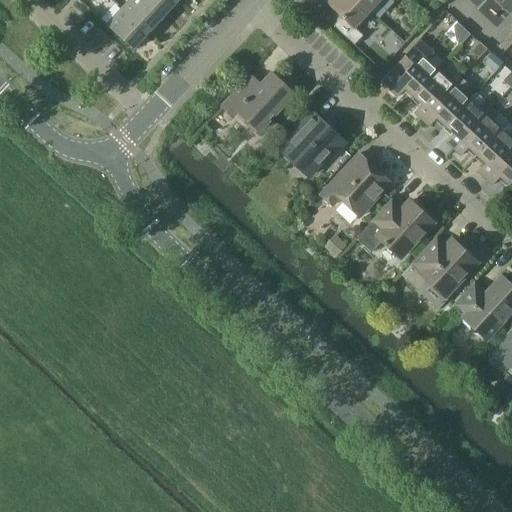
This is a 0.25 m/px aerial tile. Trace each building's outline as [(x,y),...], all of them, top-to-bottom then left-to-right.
[(144,0),(130,0),(122,9),(148,33),(163,17),(144,0)] [(176,0),(144,0),(163,17),(177,1),(176,0)] [(325,0),(324,1),(341,17),(333,26),(348,40),(354,46),(363,36),(354,28),(370,11),(358,0),(325,0)] [(358,0),(370,11),(379,0),(358,0)] [(122,9),(107,25),(133,49),(148,33),(122,9)] [(457,23),(454,27),(456,41),(460,45),(469,34),(457,23)] [(402,76),(390,90),(398,97),(406,89),(414,96),(437,71),(428,63),(436,55),(419,40),(393,68),(402,76)] [(479,42),(471,51),(479,59),(487,49),(479,42)] [(493,54),(486,62),(495,71),(502,63),(493,54)] [(437,71),(414,96),(422,104),(414,113),(422,120),(460,78),(453,72),(446,79),(437,71)] [(250,75),(220,106),(231,117),(236,112),(258,132),(294,94),(271,73),(260,85),(250,75)] [(460,78),(422,120),(429,127),(437,118),(446,126),(469,100),(460,92),(467,85),(460,78)] [(469,100),(446,126),(454,133),(446,142),(453,149),(492,107),(485,101),(476,93),(469,100)] [(492,107),(453,149),(461,156),(469,147),(477,155),(500,130),(508,122),(499,114),(492,107)] [(312,111),(277,149),(306,176),(325,156),(329,160),(346,142),(312,111)] [(500,130),(477,155),(486,162),(478,171),(485,178),(511,148),(511,134),(509,138),(500,130)] [(511,148),(485,178),(492,185),(501,176),(509,185),(511,183),(511,181),(511,148)] [(348,165),(320,195),(331,205),(338,198),(348,207),(359,217),(390,183),(358,154),(348,165)] [(391,200),(356,239),(372,253),(382,241),(401,258),(433,223),(410,201),(402,210),(391,200)] [(412,264),(401,275),(417,291),(427,280),(444,296),(476,262),(452,240),(447,246),(437,237),(412,264)] [(340,240),(329,252),(335,257),(346,245),(340,240)] [(474,282),(453,305),(465,316),(464,317),(487,339),(511,312),(511,287),(501,277),(486,293),(474,282)] [(511,332),(488,359),(497,368),(504,360),(511,367),(511,332)]
